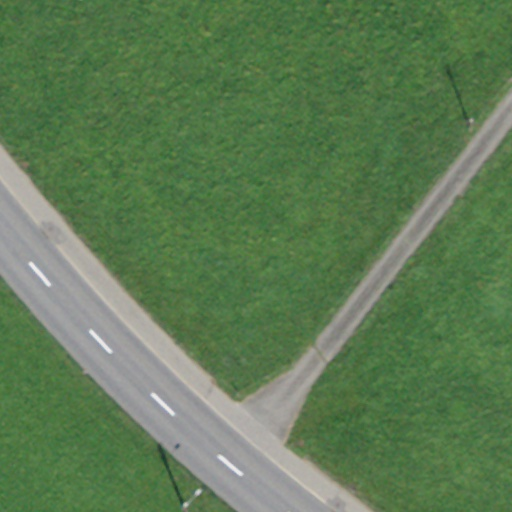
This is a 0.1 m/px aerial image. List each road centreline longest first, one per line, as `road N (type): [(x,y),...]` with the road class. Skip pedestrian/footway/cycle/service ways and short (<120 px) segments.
road 1 (unknown): [(225,453),(511,88)]
road 2 (secondary): [(0,208),(225,453),(298,511)]
